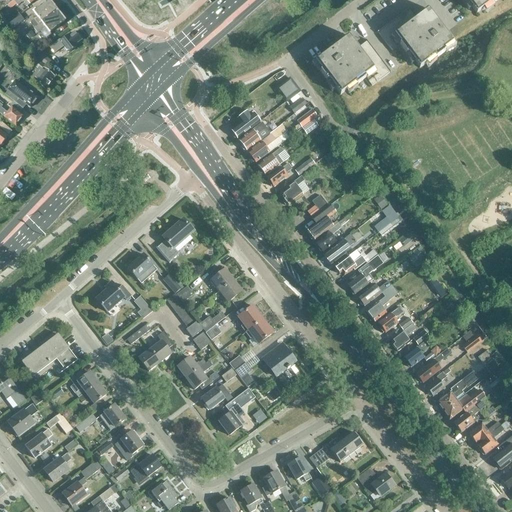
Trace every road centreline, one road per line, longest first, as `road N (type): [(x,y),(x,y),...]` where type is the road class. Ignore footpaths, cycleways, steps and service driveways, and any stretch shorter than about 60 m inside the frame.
road 1 (residential): [(361,401),(205,486),(101,358)]
road 2 (residential): [(497,511),(292,241)]
road 3 (tertiary): [(478,511),(274,255)]
road 4 (residential): [(190,180),(361,401)]
road 5 (secondary): [(0,259),(149,102)]
road 6 (secondary): [(139,83),(0,237)]
road 7 (residential): [(58,299),(190,180)]
road 8 (residential): [(361,401),(445,511)]
road 9 (residential): [(292,241),(220,146),(207,156)]
road 10 (secondary): [(162,89),(260,0)]
road 11 (residential): [(0,182),(78,86)]
